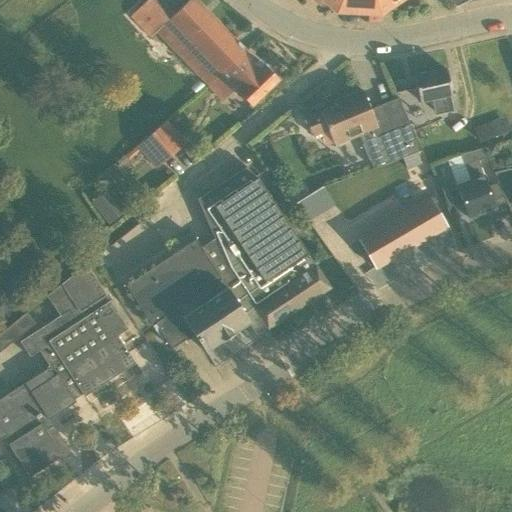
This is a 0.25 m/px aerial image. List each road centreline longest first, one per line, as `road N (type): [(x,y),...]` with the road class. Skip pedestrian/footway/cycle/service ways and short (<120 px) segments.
road 1 (unclassified): [(80,511),(251,389),(382,312),(511,256)]
road 2 (tertiary): [(511,16),(401,40),(330,38),(284,24),(247,0)]
road 3 (track): [(141,213),(0,328)]
